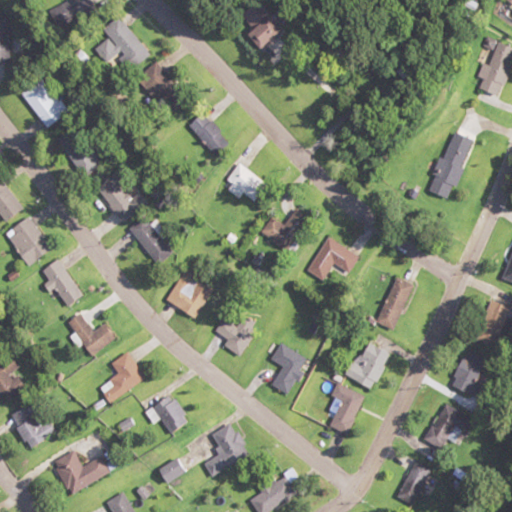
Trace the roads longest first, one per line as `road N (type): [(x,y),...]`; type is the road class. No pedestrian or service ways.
road 1 (residential): [(358,488),(177,347),(0,126)]
road 2 (residential): [(459,280),(368,221),(146,0)]
road 3 (residential): [(327,511),(358,488),(392,426),(511,156)]
